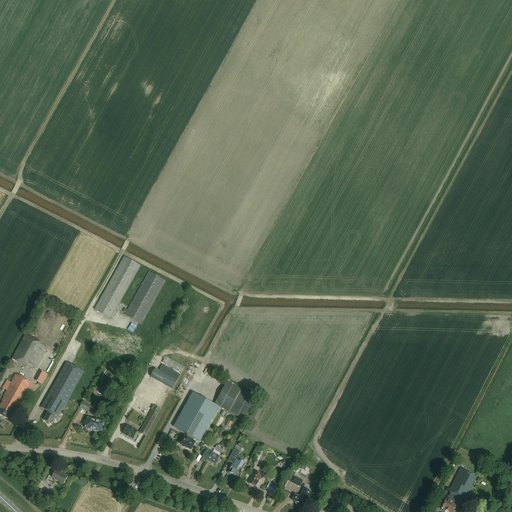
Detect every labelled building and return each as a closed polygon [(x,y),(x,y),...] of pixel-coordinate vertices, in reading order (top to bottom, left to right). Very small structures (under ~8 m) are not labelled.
[(141,266),(124,256),(94,309),(111,319),(141,266)] [(124,315),(141,324),(166,281),(149,271),(127,310),(125,308),(123,312),(125,313),(124,315)] [(26,333),(11,359),(27,368),(29,366),(36,370),(48,348),(40,344),(42,342),(26,333)] [(181,373),(184,367),(166,357),(163,362),(181,373)] [(66,362),(41,408),(48,412),(43,421),(51,425),(54,419),(56,420),(61,410),(62,411),(84,372),(66,362)] [(177,380),(180,375),(163,365),(159,371),(177,380)] [(155,368),(150,377),(172,389),(177,380),(159,371),(155,368)] [(42,384),(48,375),(40,370),(35,380),(42,384)] [(17,412),(33,383),(15,374),(3,395),(4,396),(2,401),(3,401),(0,405),(0,407),(0,408),(0,415),(8,419),(11,414),(14,415),(16,411),(17,412)] [(257,398),(227,382),(215,404),(244,420),(257,398)] [(219,407),(193,393),(174,427),(188,435),(194,438),(200,441),(219,407)] [(82,401),(79,407),(87,412),(91,406),(82,401)] [(139,432),(146,436),(161,409),(154,405),(139,432)] [(93,432),(96,420),(88,418),(87,419),(85,419),(83,426),(88,428),(88,430),(93,432)] [(96,420),(93,432),(97,433),(98,431),(103,433),(106,423),(96,420)] [(130,427),(127,425),(122,433),(133,439),(138,431),(137,431),(133,429),(133,428),(131,427),(130,427)] [(194,439),(188,435),(186,438),(184,437),(180,444),(184,446),(183,447),(186,449),(187,448),(191,450),(195,443),(193,441),(194,439)] [(235,448),(228,461),(232,464),(233,464),(235,460),(242,448),(237,446),(236,448),(235,448)] [(214,465),(219,456),(206,450),(200,462),(204,464),(206,460),(214,465)] [(230,467),(228,472),(235,476),(238,472),(240,469),(241,469),(243,464),(239,462),(235,460),(233,464),(232,464),(232,465),(232,464),(230,467)] [(464,499),(476,476),(460,468),(448,491),(451,493),(449,497),(448,496),(444,503),(442,502),(439,507),(448,511),(453,511),(456,506),(453,504),(457,498),(456,497),(457,495),(464,499)] [(54,480),(56,482),(57,480),(64,484),(68,476),(61,473),(55,470),(51,477),(54,479),(54,480)] [(260,480),(263,475),(255,471),(248,483),(255,487),(259,480),(260,480)] [(294,477),(295,475),(292,473),(288,481),(287,482),(291,483),(290,484),(298,488),(300,488),(303,482),(301,481),(294,478),(294,477)] [(270,483),(266,489),(274,494),(278,487),(270,483)] [(307,501),(311,492),(303,488),(299,496),(295,494),(292,501),(295,503),(296,504),(298,505),(299,504),(302,506),(305,500),(307,501)] [(49,495),(41,490),(37,497),(45,502),(49,495)]
